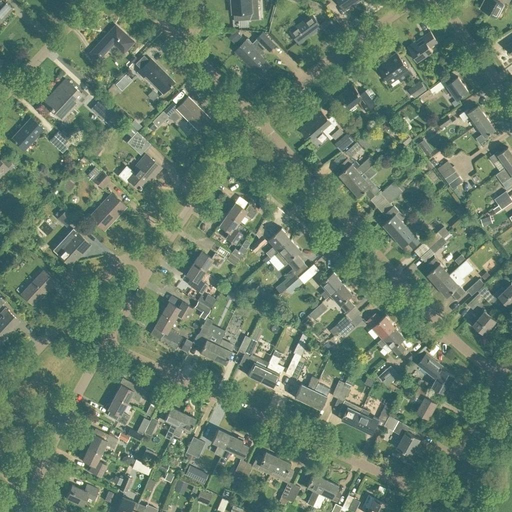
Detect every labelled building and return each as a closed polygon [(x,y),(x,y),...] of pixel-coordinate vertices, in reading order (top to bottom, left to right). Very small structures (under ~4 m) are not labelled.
[(6,2),(3,0),(0,0),(0,23),(13,9),(6,2)] [(232,0),(233,13),(236,13),(236,19),(259,18),(258,0),(232,0)] [(359,0),(337,0),(344,10),(359,0)] [(496,0),(484,0),(480,8),(497,17),(506,1),(509,3),(510,0),(496,0)] [(321,26),(312,14),(290,31),(299,43),(321,26)] [(134,41),(115,24),(89,52),(92,55),(90,57),(98,64),(104,58),(102,55),(113,43),(123,52),(134,41)] [(237,30),(229,37),(236,43),(243,36),(237,30)] [(431,47),(438,42),(431,31),(408,47),(418,62),(433,51),(431,47)] [(265,34),(261,34),(258,38),(253,43),(249,39),(236,51),(260,76),(271,65),(260,55),(267,48),(270,51),(276,45),(265,34)] [(412,74),(408,70),(397,54),(379,67),(390,82),(398,77),(401,82),(412,74)] [(174,82),(150,58),(137,71),(143,77),(145,75),(163,93),(174,82)] [(132,79),(126,73),(115,83),(121,90),(132,79)] [(468,91),(458,77),(447,85),(447,86),(442,89),(446,95),(451,91),(457,99),(468,91)] [(86,97),(65,78),(44,102),(62,119),(74,106),(76,108),(86,97)] [(408,89),(415,97),(426,89),(420,80),(408,89)] [(376,105),(374,101),(365,90),(361,94),(354,85),(339,96),(348,108),(358,101),(365,109),(367,112),(376,105)] [(424,101),(434,94),(429,89),(420,96),(424,101)] [(209,117),(188,96),(176,108),(197,129),(209,117)] [(106,122),(115,112),(100,98),(91,108),(106,122)] [(470,115),(477,124),(487,117),(478,105),(469,111),(468,109),(459,115),(463,120),(465,119),(465,118),(470,115)] [(321,110),(303,125),(300,128),(307,137),(311,134),(314,137),(323,130),(326,134),(329,132),(335,139),(343,133),(337,125),(335,127),(331,122),(321,110)] [(157,126),(168,116),(163,111),(152,121),(157,126)] [(442,128),(452,120),(448,115),(438,122),(442,128)] [(407,120),(405,116),(399,120),(402,124),(407,120)] [(487,117),(477,124),(483,133),(478,137),(478,136),(476,138),(480,144),(488,138),(487,135),(495,129),(487,117)] [(24,149),(43,129),(31,118),(12,138),(24,149)] [(131,123),(126,129),(132,134),(127,140),(141,151),(151,141),(137,129),(131,123)] [(54,135),(56,136),(51,141),(59,149),(69,139),(58,130),(54,135)] [(400,138),(403,142),(410,136),(406,132),(400,138)] [(347,133),(339,140),(345,148),(354,141),(347,133)] [(345,151),(350,157),(362,147),(364,149),(370,143),(363,135),(345,151)] [(433,150),(429,144),(424,139),(418,144),(427,155),(433,150)] [(500,157),(506,166),(511,162),(511,152),(508,147),(499,153),(498,151),(489,157),(493,163),(495,161),(500,157)] [(126,182),(128,180),(140,189),(153,174),(154,176),(161,167),(145,153),(138,162),(140,163),(133,171),(126,165),(117,175),(126,182)] [(4,155),(0,158),(0,177),(8,168),(10,170),(14,165),(4,155)] [(339,175),(349,186),(372,165),(372,166),(375,162),(370,157),(357,168),(348,158),(340,165),(344,170),(339,175)] [(437,168),(441,173),(452,166),(448,160),(437,168)] [(511,162),(506,166),(496,174),(506,189),(511,184),(511,162)] [(372,165),(349,186),(359,197),(365,191),(370,198),(379,190),(369,178),(377,171),(372,166),(372,165)] [(89,174),(93,178),(92,179),(102,188),(111,178),(101,169),(97,166),(89,174)] [(441,173),(445,179),(456,171),(452,166),(441,173)] [(445,179),(449,183),(459,176),(456,171),(445,179)] [(459,176),(449,183),(453,189),(463,181),(459,176)] [(381,192),(385,197),(386,197),(398,186),(394,181),(381,192)] [(398,186),(386,197),(390,202),(403,191),(398,186)] [(495,199),(498,204),(510,196),(506,191),(495,199)] [(126,206),(111,192),(89,216),(95,221),(104,229),(126,206)] [(511,198),(510,196),(498,204),(499,205),(493,209),(496,213),(511,201),(511,198)] [(259,208),(265,212),(270,206),(263,201),(259,208)] [(227,213),(238,221),(244,213),(251,218),(257,210),(249,204),(245,209),(235,202),(227,213)] [(391,203),(388,205),(391,208),(384,214),(389,219),(383,224),(393,235),(406,224),(402,219),(405,217),(394,205),(394,206),(391,203)] [(460,205),(455,209),(461,216),(467,212),(460,205)] [(66,226),(75,216),(66,208),(57,218),(66,226)] [(238,221),(227,213),(227,214),(225,212),(221,218),(223,219),(219,225),(229,232),(226,237),(234,243),(240,234),(233,229),(238,221)] [(487,217),(480,219),(482,226),(489,224),(487,217)] [(421,241),(416,235),(406,224),(393,235),(402,247),(407,242),(413,248),(421,241)] [(4,226),(0,230),(5,236),(9,231),(4,226)] [(425,242),(430,247),(448,231),(444,226),(425,242)] [(72,228),(52,249),(57,254),(69,265),(78,256),(79,257),(90,244),(77,232),(72,228)] [(271,257),(279,250),(292,239),(282,228),(269,239),(274,245),(266,252),(271,257)] [(430,247),(429,248),(434,252),(452,236),(448,231),(430,247)] [(263,236),(250,248),(254,252),(267,241),(265,237),(263,236)] [(299,277),(309,268),(302,260),(297,254),(301,250),(292,239),(279,250),(293,267),(292,269),(294,271),(282,283),(286,288),(299,277)] [(234,247),(231,252),(239,258),(246,248),(241,245),(237,250),(234,247)] [(201,251),(193,262),(205,270),(210,262),(218,267),(223,259),(214,253),(211,258),(201,251)] [(239,258),(231,252),(226,259),(234,265),(239,258)] [(462,262),(468,256),(464,252),(458,258),(462,262)] [(435,257),(427,264),(432,270),(427,274),(437,286),(450,274),(435,257)] [(447,297),(451,292),(457,299),(465,292),(461,287),(466,283),(463,280),(475,269),(476,271),(476,270),(466,259),(450,274),(437,286),(447,297)] [(205,270),(193,262),(185,274),(195,281),(192,286),(201,292),(207,284),(199,278),(205,270)] [(55,282),(43,270),(20,294),(32,304),(40,295),(41,297),(55,282)] [(321,283),(330,294),(343,283),(334,271),(321,283)] [(482,276),(486,280),(491,276),(490,275),(487,272),(482,276)] [(303,281),(299,277),(286,288),(290,293),(303,281)] [(483,282),(479,278),(467,290),(472,295),(477,290),(478,291),(483,285),(485,284),(483,282)] [(343,283),(330,294),(346,312),(354,304),(349,298),(353,294),(343,283)] [(495,292),(498,295),(509,306),(511,303),(511,284),(511,283),(505,289),(502,286),(495,292)] [(266,295),(266,294),(258,285),(251,291),(259,300),(265,295),(266,295)] [(479,292),(484,297),(491,304),(499,297),(495,292),(493,295),(483,285),(478,291),(479,292)] [(484,297),(479,292),(467,305),(472,310),(484,297)] [(207,294),(205,297),(203,295),(199,301),(209,307),(213,302),(215,299),(207,294)] [(325,299),(311,312),(317,318),(331,305),(325,299)] [(169,300),(161,313),(173,320),(178,313),(186,318),(193,306),(182,300),(178,306),(169,300)] [(194,307),(197,309),(206,314),(207,314),(210,308),(197,301),(194,307)] [(0,340),(19,321),(4,307),(0,311),(0,315),(1,316),(0,317),(0,340)] [(497,322),(484,311),(473,324),(485,334),(488,330),(490,331),(497,322)] [(173,320),(161,313),(154,325),(164,331),(160,338),(176,348),(183,336),(169,328),(173,320)] [(373,327),(382,338),(396,326),(386,315),(381,320),(375,313),(367,320),(373,327)] [(207,315),(202,331),(209,333),(214,317),(207,315)] [(334,326),(339,332),(351,321),(346,315),(334,326)] [(351,321),(339,332),(343,337),(356,325),(351,321)] [(396,326),(382,338),(378,342),(382,347),(387,343),(398,355),(406,348),(401,342),(406,337),(396,326)] [(251,353),(257,340),(245,335),(237,350),(243,353),(249,356),(251,353)] [(199,352),(212,358),(218,344),(206,338),(199,352)] [(186,352),(192,342),(186,339),(180,348),(186,352)] [(218,344),(212,358),(224,364),(231,350),(218,344)] [(279,357),(281,352),(274,349),(272,354),(268,362),(266,366),(259,380),(272,386),(278,373),(280,373),(283,366),(276,363),(279,357)] [(372,356),(368,351),(363,355),(368,360),(372,356)] [(247,363),(251,365),(246,374),(259,380),(266,366),(268,362),(259,357),(251,353),(249,356),(243,353),(238,363),(245,367),(247,363)] [(418,363),(424,367),(437,378),(433,386),(433,387),(431,391),(437,395),(439,390),(445,393),(455,376),(444,370),(445,369),(426,354),(418,363)] [(285,373),(290,375),(298,360),(292,357),(285,373)] [(298,360),(290,375),(297,378),(304,363),(298,360)] [(391,365),(378,376),(385,384),(387,385),(399,375),(395,371),(395,370),(391,365)] [(307,403),(313,389),(318,379),(311,375),(306,386),(301,383),(294,397),(307,403)] [(332,395),(338,398),(345,382),(339,380),(332,395)] [(345,382),(338,398),(344,401),(351,385),(345,382)] [(130,389),(120,383),(113,396),(126,403),(130,396),(137,400),(144,389),(133,383),(130,389)] [(429,392),(419,386),(414,395),(423,400),(417,411),(429,418),(437,403),(426,397),(429,392)] [(313,389),(307,403),(320,409),(326,395),(313,389)] [(126,403),(113,396),(106,408),(109,410),(106,415),(124,425),(129,416),(121,411),(126,403)] [(345,399),(344,401),(340,411),(345,413),(342,419),(354,425),(362,408),(345,399)] [(385,420),(392,405),(386,402),(379,417),(385,420)] [(151,416),(155,407),(150,404),(145,413),(151,416)] [(163,419),(170,423),(164,436),(170,439),(176,426),(182,412),(169,406),(163,419)] [(373,417),(368,415),(370,411),(363,408),(362,408),(354,425),(372,433),(379,419),(373,416),(373,417)] [(182,412),(176,426),(188,431),(195,418),(182,412)] [(384,425),(393,430),(403,436),(397,447),(411,455),(420,439),(407,431),(410,426),(398,420),(390,415),(384,425)] [(157,420),(151,417),(144,432),(150,435),(157,420)] [(139,440),(142,434),(130,427),(126,434),(139,440)] [(214,453),(219,455),(230,434),(217,428),(211,442),(217,445),(214,453)] [(120,432),(117,437),(127,442),(129,437),(120,432)] [(87,447),(100,453),(104,444),(112,448),(117,438),(107,433),(104,439),(93,433),(87,447)] [(236,437),(230,434),(219,455),(227,459),(230,451),(236,454),(242,457),(247,446),(241,443),(243,439),(237,436),(236,437)] [(191,454),(198,439),(193,436),(186,451),(191,454)] [(198,439),(191,454),(198,457),(205,442),(198,439)] [(96,461),(100,453),(87,447),(81,459),(93,465),(90,470),(100,474),(104,465),(96,461)] [(257,454),(252,464),(251,465),(252,465),(269,474),(277,456),(265,450),(262,456),(257,454)] [(123,456),(121,461),(128,464),(131,457),(127,455),(123,456)] [(269,474),(287,482),(287,481),(292,471),(287,468),(290,462),(277,456),(269,474)] [(132,468),(140,471),(144,462),(136,458),(132,468)] [(233,474),(239,476),(246,461),(240,459),(233,474)] [(157,466),(164,470),(166,465),(159,461),(157,466)] [(251,465),(252,464),(246,461),(239,476),(245,479),(252,465),(251,465)] [(166,477),(173,480),(176,472),(169,469),(166,477)] [(199,469),(193,480),(203,484),(208,473),(199,469)] [(306,487),(312,490),(307,502),(313,505),(318,493),(325,479),(312,473),(306,487)] [(113,481),(120,484),(122,478),(115,475),(113,481)] [(124,475),(122,478),(120,484),(118,488),(126,492),(132,478),(124,475)] [(151,490),(155,481),(149,479),(145,488),(151,490)] [(187,483),(178,479),(174,488),(184,491),(187,483)] [(324,496),(331,499),(336,501),(340,493),(335,491),(338,485),(325,479),(318,493),(313,505),(319,507),(324,496)] [(287,481),(287,482),(281,496),(286,499),(293,484),(287,481)] [(98,489),(85,484),(83,489),(71,484),(65,497),(82,504),(85,496),(93,500),(98,489)] [(300,486),(293,484),(286,499),(292,502),(300,486)] [(379,485),(376,491),(382,494),(385,488),(379,485)] [(200,489),(196,500),(208,504),(212,494),(200,489)] [(114,492),(108,490),(104,499),(110,502),(114,492)] [(346,511),(353,497),(348,494),(342,506),(341,506),(340,508),(346,511)] [(226,508),(230,498),(223,495),(220,506),(226,508)] [(382,511),(386,504),(367,495),(362,506),(368,508),(365,511),(382,511)] [(120,511),(133,511),(138,503),(121,496),(117,507),(122,509),(120,511)] [(232,510),(236,511),(243,511),(245,507),(236,502),(232,510)] [(152,511),(154,510),(145,506),(138,503),(133,511),(152,511)] [(338,511),(340,508),(341,506),(335,503),(330,511),(338,511)]
